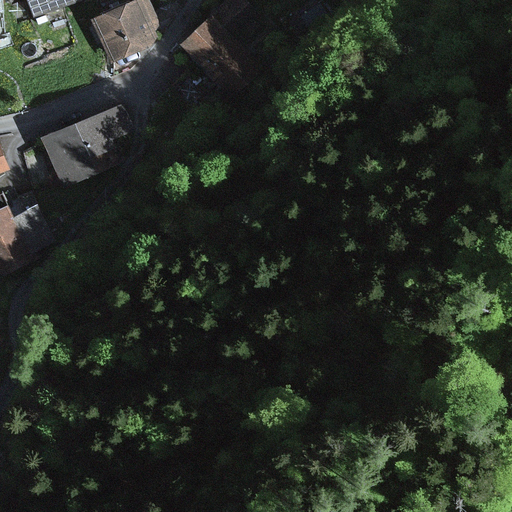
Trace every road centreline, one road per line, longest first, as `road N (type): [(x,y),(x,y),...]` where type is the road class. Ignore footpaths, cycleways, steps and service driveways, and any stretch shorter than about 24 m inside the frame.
road 1 (track): [(139,80),(142,132),(134,162),(24,290),(14,310),(20,358),(0,399)]
road 2 (residential): [(139,80),(0,126)]
